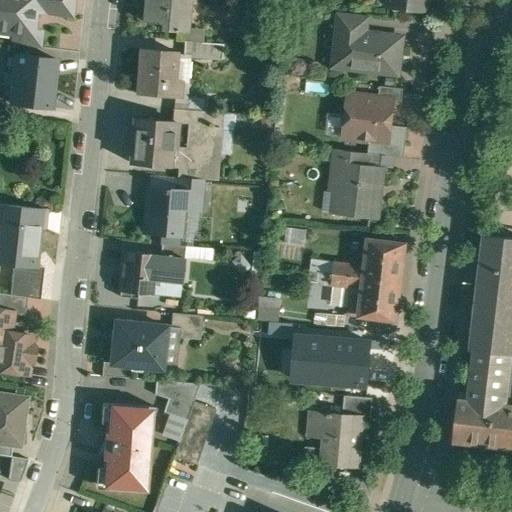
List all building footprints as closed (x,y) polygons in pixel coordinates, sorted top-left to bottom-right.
[(0,0),(0,30),(13,32),(11,45),(39,48),(42,32),(32,31),(34,11),(40,11),(41,0),(0,0)] [(74,0),(41,0),(40,11),(72,16),(74,0)] [(145,0),(144,20),(162,22),(162,28),(186,30),(185,40),(201,41),(202,28),(187,27),(188,10),(182,10),(182,0),(145,0)] [(390,0),(390,5),(428,10),(429,0),(390,0)] [(368,15),(341,11),(340,25),(346,25),(363,27),(362,32),(366,32),(368,15)] [(366,32),(362,32),(363,27),(346,25),(342,65),(399,72),(403,37),(366,32)] [(201,41),(185,40),(184,55),(221,58),(222,43),(201,41)] [(175,50),(141,48),(137,93),(179,96),(181,79),(173,79),(175,50)] [(56,59),(18,55),(12,103),(50,108),(51,104),(52,104),(54,91),(52,91),(56,59)] [(405,87),(381,84),(380,96),(395,98),(395,99),(403,100),(405,87)] [(380,96),(350,92),(344,137),(371,140),(407,144),(409,126),(392,124),(395,99),(395,98),(380,96)] [(200,109),(174,108),(173,120),(199,122),(200,109)] [(173,120),(135,117),(131,162),(167,165),(167,164),(181,165),(180,175),(178,175),(178,177),(201,179),(216,180),(222,111),(200,109),(199,122),(173,120)] [(407,144),(371,140),(369,152),(368,152),(405,156),(407,144)] [(368,152),(337,148),(335,161),(340,162),(340,161),(367,164),(368,152)] [(367,164),(340,161),(340,162),(338,180),(345,181),(342,213),(380,218),(382,195),(379,194),(381,185),(383,166),(367,164)] [(164,189),(148,188),(145,233),(163,234),(162,243),(179,245),(182,209),(199,210),(201,179),(178,177),(177,189),(164,188),(164,189)] [(43,209),(0,203),(0,222),(3,222),(0,243),(0,262),(15,264),(37,267),(37,265),(41,227),(47,228),(48,211),(43,210),(43,209)] [(306,243),(306,230),(287,229),(287,242),(306,243)] [(511,236),(487,234),(473,348),(476,349),(470,399),(460,397),(455,440),(511,447),(511,236)] [(406,244),(370,239),(367,265),(335,261),(334,273),(402,282),(406,244)] [(179,245),(162,243),(161,254),(185,256),(186,246),(179,245)] [(161,254),(124,250),(120,290),(121,290),(120,296),(138,297),(139,293),(152,294),(154,273),(183,276),(185,256),(161,254)] [(325,260),(314,258),(313,270),(324,272),(325,260)] [(37,267),(15,264),(12,288),(41,292),(45,266),(37,265),(37,267)] [(324,272),(313,270),(311,282),(323,283),(324,272)] [(402,282),(334,273),(333,285),(364,289),(363,295),(361,315),(397,319),(402,282)] [(29,297),(0,292),(0,310),(13,313),(26,315),(29,297)] [(363,295),(354,293),(351,314),(361,315),(363,295)] [(270,297),(268,316),(281,318),(283,299),(270,297)] [(34,336),(10,332),(13,313),(0,310),(0,369),(27,374),(29,363),(34,360),(36,348),(33,343),(34,336)] [(204,315),(173,312),(172,327),(203,330),(204,315)] [(346,315),(319,312),(318,324),(345,326),(346,315)] [(167,326),(117,321),(113,362),(113,363),(128,364),(164,368),(167,326)] [(113,362),(103,361),(102,375),(126,377),(128,364),(113,363),(113,362)] [(200,383),(157,379),(155,394),(169,398),(164,411),(187,419),(194,400),(200,383)] [(27,398),(0,394),(0,443),(12,445),(20,446),(27,398)] [(374,397),(347,395),(345,413),(364,415),(363,416),(372,416),(374,397)] [(187,419),(174,456),(197,464),(217,408),(194,400),(187,419)] [(155,405),(114,402),(113,422),(107,421),(106,436),(105,454),(104,454),(103,468),(109,469),(108,488),(148,491),(155,405)] [(345,413),(312,410),(310,435),(325,437),(323,464),(359,467),(363,416),(364,415),(345,413)] [(0,454),(10,456),(12,445),(0,443),(0,454)] [(11,456),(7,479),(20,481),(28,459),(11,456)]
